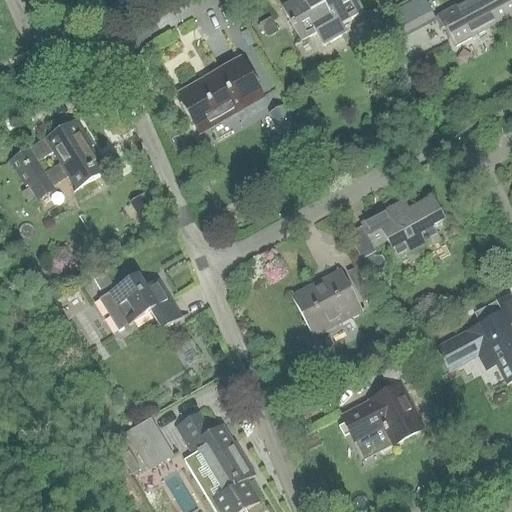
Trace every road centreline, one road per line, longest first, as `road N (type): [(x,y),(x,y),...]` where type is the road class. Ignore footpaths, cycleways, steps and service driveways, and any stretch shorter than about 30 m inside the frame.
road 1 (residential): [(511,223),(479,170),(449,153),(420,159),(205,273)]
road 2 (residential): [(302,511),(205,273)]
road 3 (residential): [(205,273),(114,62)]
road 4 (residential): [(114,62),(35,34),(14,0)]
